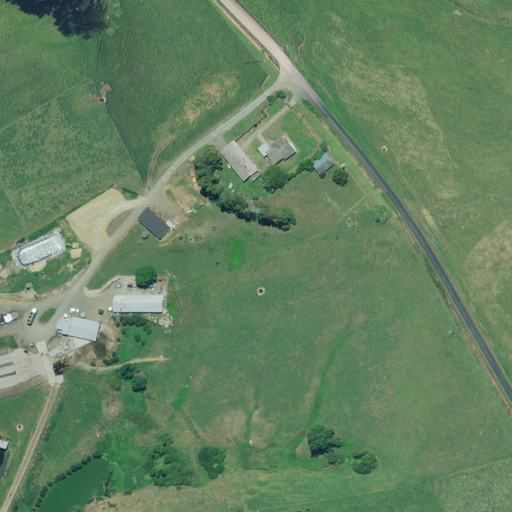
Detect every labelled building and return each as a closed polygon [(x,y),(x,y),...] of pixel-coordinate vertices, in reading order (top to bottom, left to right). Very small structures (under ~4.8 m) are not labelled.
[(298,151),(286,135),(271,147),(267,143),(260,149),(274,166),(292,153),(293,155),(298,151)] [(260,170),(237,141),(222,152),(245,182),(250,178),(253,182),(260,177),(257,173),(260,170)] [(336,164),(328,153),(314,164),(322,175),(336,164)] [(17,273),(11,264),(0,271),(0,282),(1,284),(17,273)] [(165,312),(165,296),(115,296),(115,312),(165,312)] [(102,323),(74,317),(73,323),(61,320),(59,329),(66,330),(65,334),(98,341),(102,323)] [(10,443),(1,440),(0,442),(0,446),(8,449),(10,443)]
